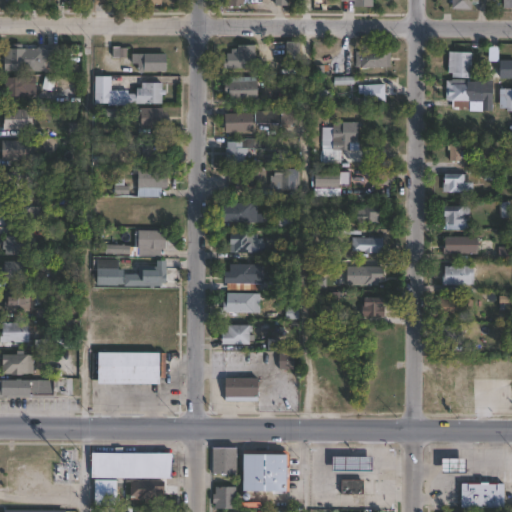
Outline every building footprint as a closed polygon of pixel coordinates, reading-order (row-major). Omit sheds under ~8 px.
[(242,0),(242,4),(244,4),(244,6),(241,6),(241,8),(225,8),(225,0),(242,0)] [(477,0),(477,2),(470,2),(470,9),(449,9),(449,0),(477,0)] [(511,0),(511,9),(502,9),(502,0),(511,0)] [(299,61),(284,61),(284,42),(298,42),(299,61)] [(254,68),(221,69),(221,59),(224,59),(224,54),(229,54),(229,49),(235,49),(235,46),(253,45),(254,68)] [(43,49),(42,71),(7,70),(7,56),(10,56),(11,48),(43,49)] [(61,50),(61,72),(47,72),(47,49),(61,50)] [(384,50),(384,51),(388,51),(388,67),(383,67),(383,68),(359,69),(359,68),(355,68),(355,52),(359,52),(359,51),(384,50)] [(469,53),(469,74),(450,73),(450,66),(449,66),(449,55),(451,55),(451,52),(469,53)] [(163,54),(163,72),(135,72),(136,64),(134,64),(134,54),(163,54)] [(108,77),(108,93),(92,93),(93,76),(108,77)] [(333,87),(351,87),(351,76),(333,76),(333,87)] [(39,77),(39,87),(39,96),(12,96),(12,77),(39,77)] [(483,80),(483,83),(491,83),(491,111),(450,111),(450,100),(444,100),(445,81),(450,81),(450,80),(483,80)] [(254,81),(254,99),(226,100),(226,93),(222,93),(222,82),(254,81)] [(161,83),(161,90),(164,90),(164,95),(160,95),(160,104),(124,104),(124,94),(133,94),(133,89),(142,89),(142,83),(161,83)] [(383,84),(384,102),(362,104),(361,94),(358,94),(357,86),(383,84)] [(511,89),(511,112),(504,112),(504,108),(497,108),(497,89),(511,89)] [(326,103),(309,104),(309,91),(326,90),(326,103)] [(160,108),(160,112),(164,112),(164,123),(159,123),(159,129),(138,129),(138,118),(134,118),(134,110),(136,110),(136,108),(160,108)] [(31,109),(31,111),(35,111),(35,126),(31,126),(31,130),(7,130),(6,109),(31,109)] [(294,125),(279,125),(279,109),(294,109),(294,125)] [(277,123),(253,123),(254,110),(278,111),(277,123)] [(249,132),(222,133),(221,114),(249,113),(249,132)] [(356,123),(356,144),(345,144),(345,151),(340,150),(340,163),(321,163),(322,128),(331,129),(331,123),(340,123),(340,122),(356,123)] [(156,163),(140,163),(140,139),(157,139),(156,163)] [(255,139),(255,140),(264,140),(264,149),(244,149),(244,164),(224,164),(224,142),(239,142),(239,139),(255,139)] [(36,159),(4,159),(4,140),(36,140),(36,159)] [(459,144),(459,162),(447,162),(448,151),(445,151),(445,146),(447,146),(447,144),(459,144)] [(297,189),(269,190),(269,170),(297,169),(297,189)] [(500,169),(499,181),(483,181),(483,169),(500,169)] [(159,170),(159,175),(165,175),(165,189),(158,189),(158,198),(139,197),(140,170),(159,170)] [(33,191),(4,191),(4,172),(33,172),(33,191)] [(335,176),(335,184),(310,184),(310,175),(335,176)] [(471,183),(470,198),(459,197),(459,193),(441,193),(441,175),(466,175),(466,183),(471,183)] [(132,186),(131,194),(116,194),(117,178),(127,178),(126,186),(132,186)] [(255,204),(254,223),(220,223),(220,205),(226,205),(227,203),(255,204)] [(38,207),(38,222),(29,221),(29,217),(6,216),(6,206),(38,207)] [(381,208),(381,225),(369,225),(369,222),(362,222),(362,220),(356,220),(356,207),(381,208)] [(466,217),(466,227),(446,227),(446,225),(442,225),(443,218),(441,218),(442,207),(468,207),(468,217),(466,217)] [(164,231),(164,239),(168,239),(168,249),(164,249),(164,256),(141,256),(141,247),(139,247),(138,231),(164,231)] [(255,235),(255,246),(262,246),(262,254),(228,253),(228,246),(226,246),(226,235),(255,235)] [(28,238),(28,239),(32,239),(31,258),(2,256),(2,251),(0,250),(0,242),(4,242),(4,237),(25,239),(26,237),(28,238)] [(475,255),(440,255),(440,244),(443,244),(443,237),(475,237),(475,255)] [(380,239),(380,254),(362,253),(362,252),(350,251),(350,238),(380,239)] [(127,244),(127,245),(132,245),(133,254),(121,254),(121,253),(117,254),(117,255),(114,255),(114,253),(107,253),(107,245),(124,245),(124,244),(127,244)] [(171,260),(171,269),(179,269),(179,286),(128,286),(128,274),(142,274),(142,267),(161,267),(161,260),(171,260)] [(22,263),(22,284),(0,284),(0,270),(2,270),(2,263),(22,263)] [(256,265),(256,291),(225,290),(225,284),(222,284),(222,272),(227,272),(228,265),(256,265)] [(346,285),(381,285),(381,266),(346,266),(346,285)] [(467,286),(440,286),(440,275),(442,275),(442,267),(472,267),(472,285),(467,285),(467,286)] [(121,269),(127,269),(127,284),(121,284),(121,285),(100,285),(100,269),(121,269)] [(27,293),(27,297),(31,297),(31,309),(27,309),(27,315),(10,314),(10,315),(4,315),(4,313),(0,313),(0,294),(8,294),(8,291),(25,292),(24,293),(27,293)] [(258,294),(257,314),(220,313),(220,302),(224,302),(224,294),(258,294)] [(381,299),(380,323),(363,323),(363,309),(361,309),(362,299),(381,299)] [(466,299),(466,300),(470,300),(470,316),(465,316),(465,318),(437,318),(437,299),(466,299)] [(12,345),(0,345),(0,325),(26,324),(26,344),(12,344),(12,345)] [(246,326),(246,327),(250,327),(250,333),(246,333),(246,345),(217,345),(217,333),(224,333),(224,326),(246,326)] [(459,327),(460,345),(452,345),(452,343),(439,343),(439,327),(459,327)] [(71,348),(37,349),(37,340),(70,340),(71,348)] [(158,383),(96,382),(96,351),(158,351),(158,354),(158,383)] [(21,353),(21,357),(31,357),(30,376),(19,376),(19,377),(11,377),(11,375),(0,375),(0,356),(14,356),(14,353),(21,353)] [(255,402),(223,402),(223,378),(255,379),(255,402)] [(22,381),(22,382),(52,383),(52,398),(0,397),(0,382),(2,382),(2,381),(17,382),(17,381),(22,381)] [(237,475),(213,475),(213,448),(237,447),(237,475)] [(170,477),(89,477),(89,452),(170,453),(170,477)] [(286,491),(243,490),(243,453),(287,453),(286,491)] [(371,471),(330,471),(331,456),(371,456),(371,471)] [(464,474),(441,473),(441,459),(465,459),(464,474)] [(362,494),(340,494),(340,479),(362,479),(362,494)] [(120,506),(98,505),(99,481),(120,481),(120,506)] [(168,481),(168,504),(148,504),(148,501),(142,501),(142,497),(134,497),(134,482),(147,482),(147,481),(168,481)] [(501,507),(458,507),(458,482),(502,482),(501,507)] [(236,486),(236,508),(216,508),(216,502),(213,502),(213,494),(216,494),(216,485),(236,486)]
